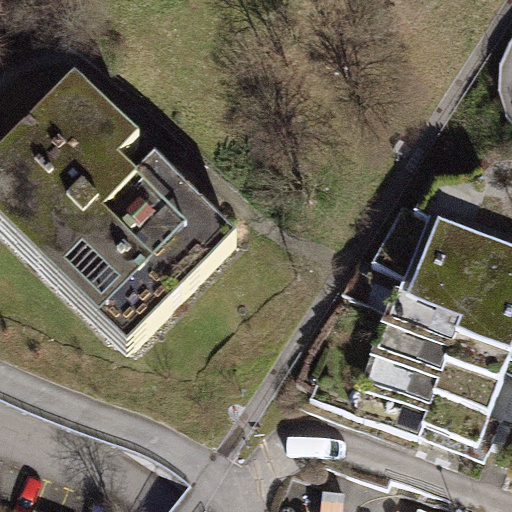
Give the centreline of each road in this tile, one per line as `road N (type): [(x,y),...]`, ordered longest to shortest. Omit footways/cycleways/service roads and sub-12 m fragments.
road 1 (residential): [(235,492),(324,446),(494,511)]
road 2 (residential): [(235,492),(156,445),(0,386)]
